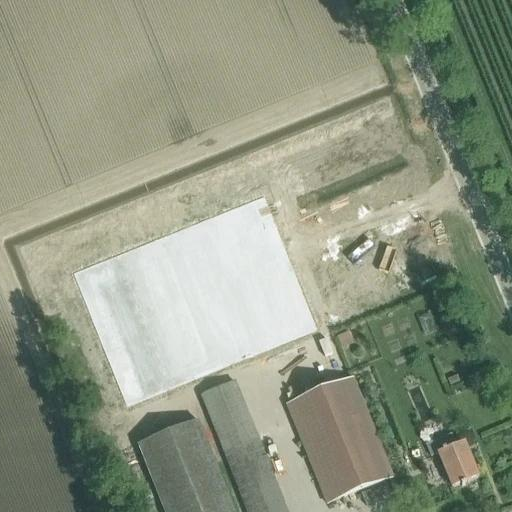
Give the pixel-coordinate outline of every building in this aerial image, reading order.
[(261,200),(72,276),(125,408),(154,396),(169,434),(185,427),(170,390),(315,332),(261,200)] [(449,387),(458,384),(456,378),(447,381),(449,387)] [(327,506),(392,478),(351,380),(286,408),(327,506)] [(246,511),(286,511),(234,383),(200,398),(246,511)] [(162,511),(233,511),(198,422),(136,447),(162,511)] [(451,489),(478,478),(463,443),(455,447),(450,435),(425,445),(430,458),(437,455),(451,489)]
